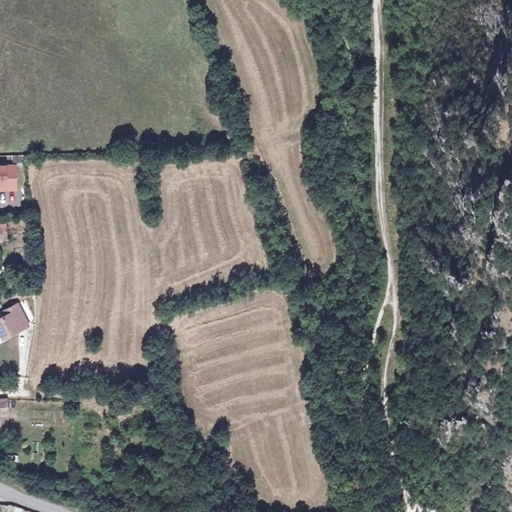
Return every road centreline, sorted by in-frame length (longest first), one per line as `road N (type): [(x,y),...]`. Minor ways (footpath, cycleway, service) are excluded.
road 1 (track): [(371,0),(378,209),(392,279),(364,364),(355,511)]
road 2 (track): [(392,279),(398,316),(380,396),(414,509)]
